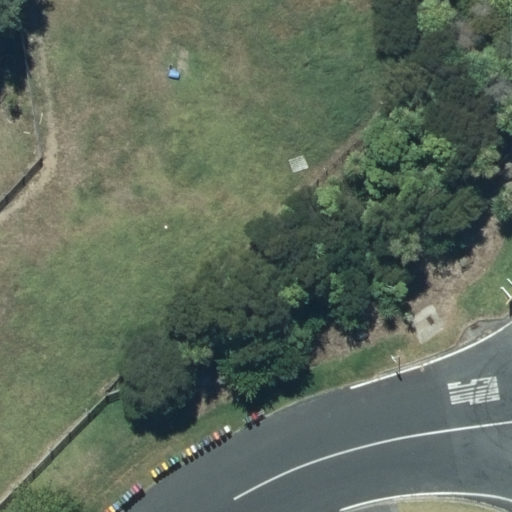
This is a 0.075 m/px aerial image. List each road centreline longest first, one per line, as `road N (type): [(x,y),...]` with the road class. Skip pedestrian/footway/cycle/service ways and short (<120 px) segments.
road 1 (residential): [(217,511),(303,466),(394,442)]
road 2 (residential): [(394,442),(511,354)]
road 3 (residential): [(511,475),(394,442)]
